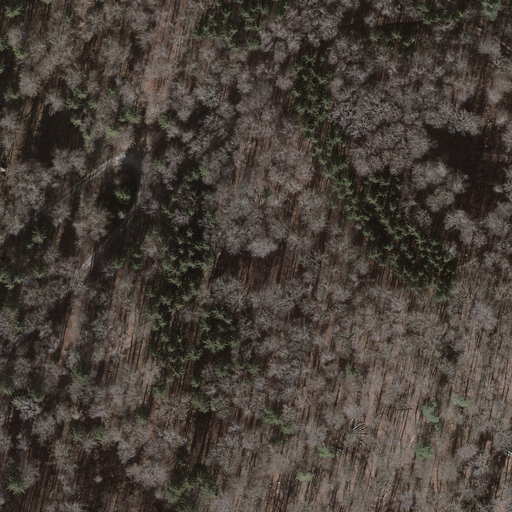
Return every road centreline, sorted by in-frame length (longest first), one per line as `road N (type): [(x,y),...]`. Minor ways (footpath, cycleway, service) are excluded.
road 1 (track): [(0,423),(64,395),(164,320),(300,187),(350,162),(476,155),(511,161)]
road 2 (track): [(137,159),(286,51),(353,24),(416,15),(478,28),(511,50)]
road 3 (track): [(0,352),(17,345),(138,211),(146,189),(145,165),(128,153),(0,240)]
